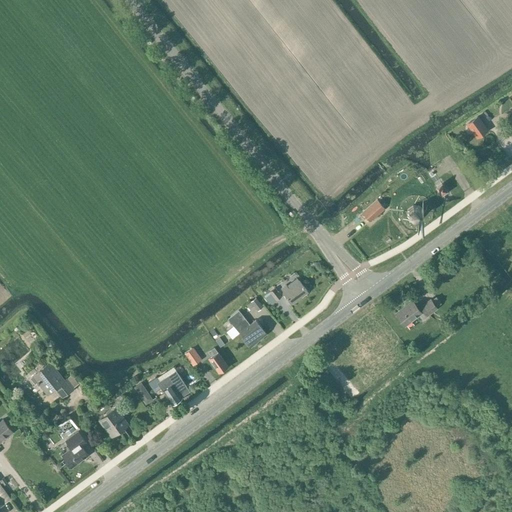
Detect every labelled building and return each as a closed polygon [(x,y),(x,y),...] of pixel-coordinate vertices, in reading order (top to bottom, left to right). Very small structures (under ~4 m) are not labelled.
[(477,117),(467,124),(477,137),(487,130),(477,117)] [(448,191),(442,182),(435,187),(441,196),(448,191)] [(377,199),(362,212),(370,221),(385,208),(377,199)] [(408,208),(408,209),(407,209),(407,215),(407,216),(410,220),(411,220),(416,221),(417,221),(421,217),(422,217),(423,211),(422,210),(419,206),(418,205),(413,205),(412,205),(408,208)] [(450,271),(444,263),(436,268),(443,277),(450,271)] [(283,292),(291,303),(307,291),(299,280),(288,288),(286,285),(281,288),(283,291),(283,292)] [(281,296),(274,288),(269,291),(276,300),(281,296)] [(263,307),(255,297),(250,301),(257,311),(263,307)] [(418,308),(412,300),(395,313),(405,325),(424,311),(427,315),(436,308),(430,299),(420,306),(421,307),(418,308)] [(250,324),(245,319),(238,309),(228,318),(235,327),(251,347),(267,333),(256,320),(250,324)] [(213,346),(207,337),(199,342),(205,351),(213,346)] [(209,358),(218,372),(228,366),(218,352),(214,347),(209,351),(212,356),(209,358)] [(199,359),(193,350),(186,355),(193,363),(199,359)] [(64,380),(49,362),(35,373),(39,379),(37,381),(44,391),(52,384),(62,397),(78,384),(71,375),(64,380)] [(156,377),(148,382),(152,388),(154,392),(155,391),(160,398),(166,395),(172,404),(182,398),(181,397),(186,395),(185,394),(188,392),(190,391),(176,369),(159,381),(157,377),(156,377)] [(192,379),(200,389),(208,383),(200,373),(192,379)] [(141,381),(134,386),(146,403),(153,398),(141,381)] [(115,407),(99,419),(112,436),(128,424),(115,407)] [(0,441),(13,431),(3,419),(0,421),(0,441)] [(71,466),(87,454),(80,445),(85,441),(78,431),(66,440),(72,448),(63,455),(71,466)]
